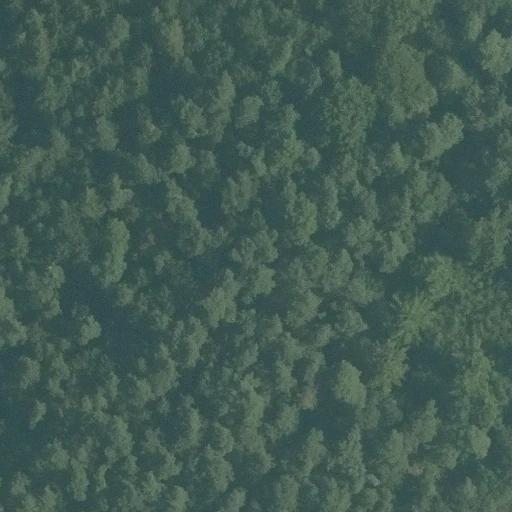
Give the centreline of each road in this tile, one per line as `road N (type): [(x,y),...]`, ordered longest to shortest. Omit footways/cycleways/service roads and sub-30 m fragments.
road 1 (track): [(206,511),(245,479),(481,175)]
road 2 (track): [(481,175),(277,0)]
